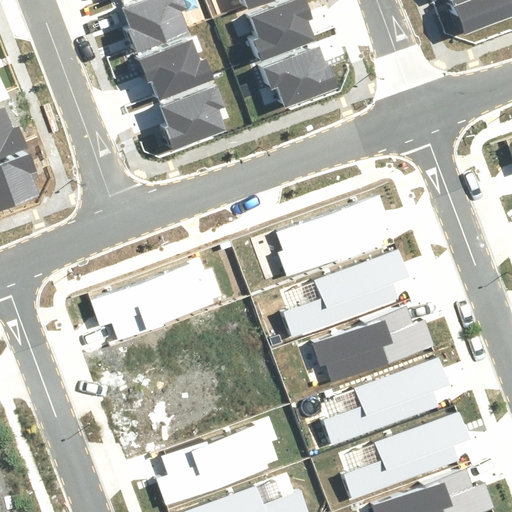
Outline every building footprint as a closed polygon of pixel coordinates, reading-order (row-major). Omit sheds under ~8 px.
[(131,29),(128,30),(138,54),(190,33),(182,12),(187,9),(183,0),(151,0),(124,11),(131,29)] [(242,0),(247,10),(272,0),(242,0)] [(255,35),(252,37),(261,60),(314,39),(305,18),(311,16),(304,0),(291,0),(248,17),(255,35)] [(511,0),(470,0),(451,7),(461,35),(511,15),(511,0)] [(141,61),(151,85),(154,84),(161,102),(217,80),(208,59),(203,62),(194,40),(141,61)] [(263,65),(273,89),(276,88),(283,106),(338,84),(330,63),(325,66),(316,44),(263,65)] [(169,126),(165,127),(175,151),(228,130),(219,108),(225,106),(217,86),(161,108),(169,126)] [(0,110),(0,157),(27,149),(19,126),(11,128),(5,109),(0,110)] [(0,165),(0,208),(40,194),(34,176),(39,174),(32,154),(0,165)] [(280,248),(275,250),(283,272),(333,256),(334,259),(379,244),(373,227),(386,222),(378,197),(274,232),(280,248)] [(291,337),(398,300),(393,288),(409,283),(398,252),(314,282),(321,300),(283,313),(291,337)] [(215,301),(208,279),(203,280),(198,264),(94,299),(102,324),(115,319),(122,337),(166,322),(165,318),(215,301)] [(310,345),(318,368),(322,367),(328,383),(432,348),(423,324),(410,328),(404,310),(359,325),(361,329),(310,345)] [(330,444),(436,406),(432,395),(447,389),(436,358),(352,388),(359,406),(321,420),(330,444)] [(511,384),(510,380),(492,387),(503,414),(511,410),(511,384)] [(352,499),(458,461),(454,449),(470,444),(459,413),(375,443),(381,461),(344,475),(352,499)] [(264,452),(269,450),(261,428),(211,446),(209,442),(165,459),(172,476),(158,481),(167,506),(270,468),(264,452)] [(373,505),(375,511),(482,511),(495,508),(487,483),(473,488),(467,470),(423,485),(424,488),(373,505)] [(308,511),(301,490),(263,504),(256,486),(183,511),(308,511)]
